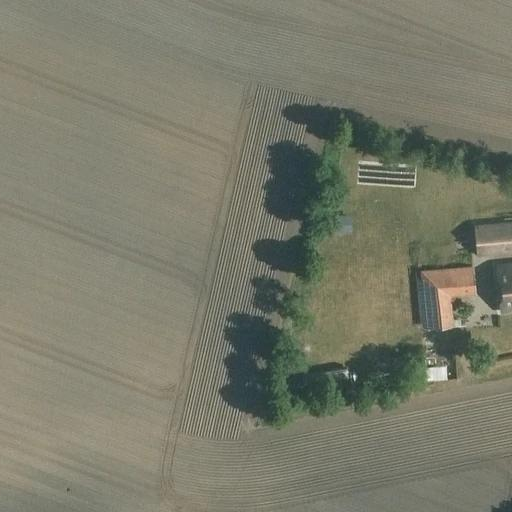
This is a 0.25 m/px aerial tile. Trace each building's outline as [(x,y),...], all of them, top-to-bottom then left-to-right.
[(350,215),(332,216),(333,233),(351,232),(350,215)] [(511,219),(475,223),(478,257),(511,253),(511,219)] [(511,262),(507,263),(508,275),(498,276),(501,310),(511,309),(511,262)] [(422,271),(427,328),(455,326),(452,295),(478,293),(475,266),(422,271)] [(346,367),(302,375),(303,385),(348,377),(346,367)]
